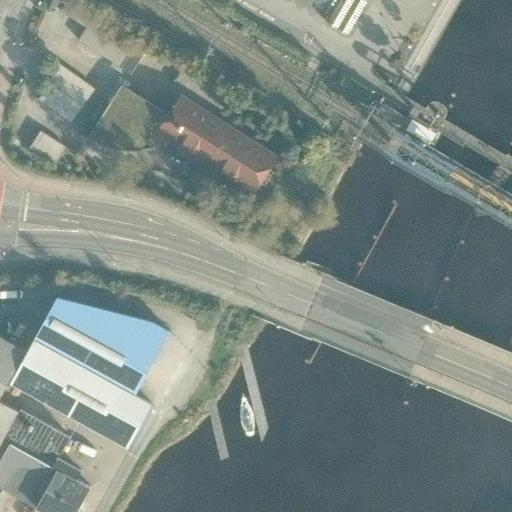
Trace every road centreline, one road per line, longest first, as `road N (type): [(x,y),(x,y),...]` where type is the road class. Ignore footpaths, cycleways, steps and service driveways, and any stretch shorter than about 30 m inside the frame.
road 1 (secondary): [(511,386),(152,244),(0,220)]
road 2 (residential): [(106,511),(207,335)]
